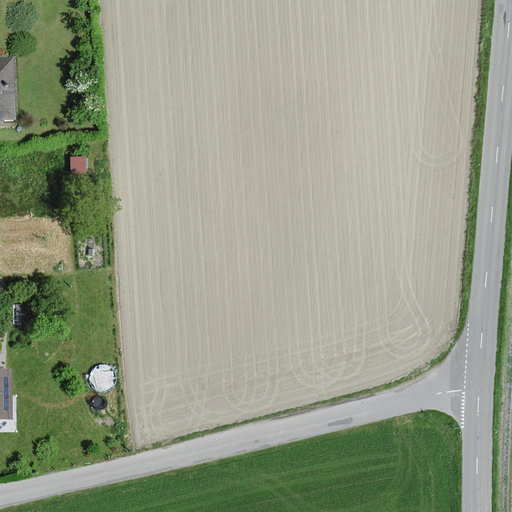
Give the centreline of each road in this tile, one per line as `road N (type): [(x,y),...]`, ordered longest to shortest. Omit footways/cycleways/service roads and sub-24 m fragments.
road 1 (residential): [(478,390),(422,395),(0,495)]
road 2 (tertiary): [(510,0),(478,390)]
road 3 (tertiary): [(478,390),(476,511)]
